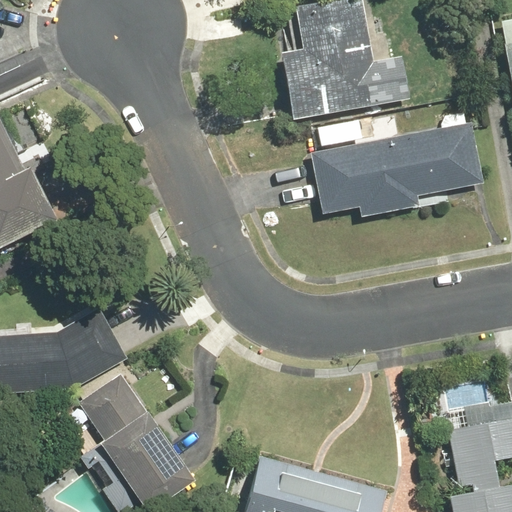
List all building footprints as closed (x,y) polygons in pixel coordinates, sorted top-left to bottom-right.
[(362,0),(345,0),(294,8),(300,49),(280,52),(291,120),(410,102),(403,57),(373,62),(362,0)] [(511,22),(500,24),(511,91),(511,22)] [(0,122),(0,248),(56,222),(29,167),(23,170),(0,122)] [(473,122),(308,153),(320,214),(357,207),(359,219),(420,207),(418,196),(484,184),(473,122)] [(0,392),(71,388),(125,357),(97,307),(52,333),(0,335),(0,392)] [(138,511),(190,477),(118,373),(72,405),(97,442),(77,456),(116,511),(138,511)] [(457,490),(447,492),(449,511),(511,511),(511,481),(497,484),(493,460),(511,457),(511,417),(447,428),(457,490)] [(257,454),(240,511),(379,511),(385,489),(257,454)]
